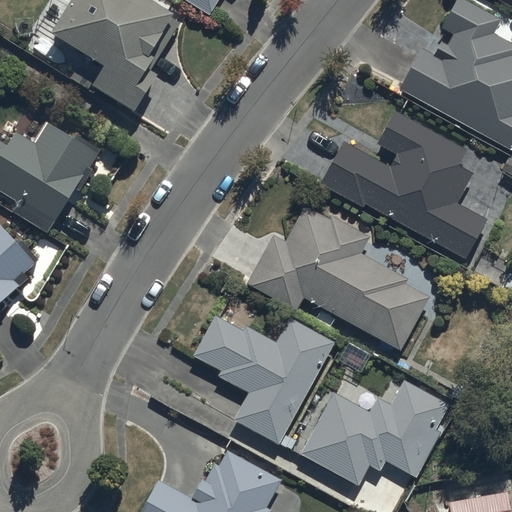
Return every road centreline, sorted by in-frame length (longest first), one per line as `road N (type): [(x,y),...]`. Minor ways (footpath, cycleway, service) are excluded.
road 1 (residential): [(340,0),(211,155),(67,388)]
road 2 (residential): [(67,388),(86,454),(70,493),(39,511)]
